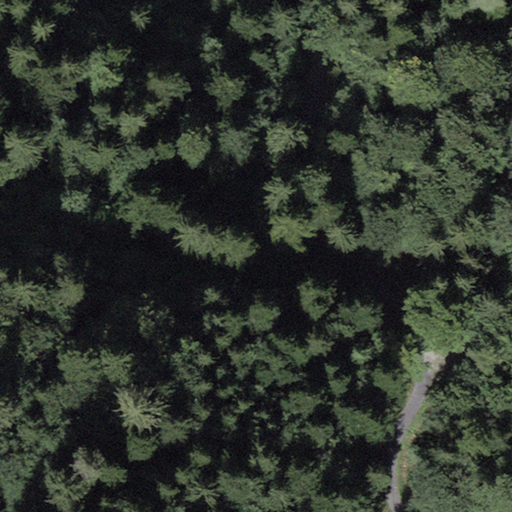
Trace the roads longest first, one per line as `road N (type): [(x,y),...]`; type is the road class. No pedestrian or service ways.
road 1 (track): [(329,0),(301,182),(305,225),(329,261),(402,308),(422,347),(419,398),(390,467),(398,511)]
road 2 (track): [(0,227),(49,227),(116,243),(195,277),(257,289),(296,283),(329,261)]
road 3 (track): [(426,368),(450,354),(473,317),(511,62)]
